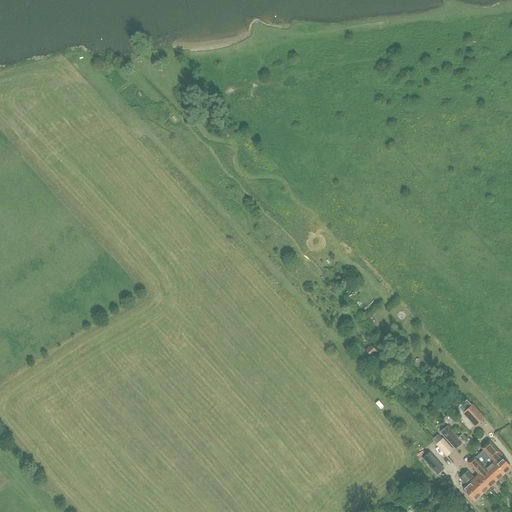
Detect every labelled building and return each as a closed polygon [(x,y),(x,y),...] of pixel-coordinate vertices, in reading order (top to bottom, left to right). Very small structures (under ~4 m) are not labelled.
[(373,322),(380,318),(378,314),(370,318),(373,322)] [(371,345),(366,351),(369,355),(375,349),(371,345)] [(464,415),(477,427),(485,418),(473,406),(464,415)] [(452,431),(445,438),(455,450),(463,443),(459,438),(452,431)] [(436,444),(447,457),(454,450),(442,438),(442,439),(438,434),(432,439),(436,444)] [(463,443),(467,447),(471,443),(463,434),(459,438),(463,443)] [(482,451),(504,474),(511,467),(498,453),(500,452),(491,442),(483,448),(484,449),(482,451)] [(482,451),(475,457),(496,480),(504,474),(482,451)] [(489,487),(496,480),(475,457),(472,460),(482,472),(479,475),(489,487)] [(429,466),(437,475),(443,469),(435,460),(429,466)] [(464,474),(482,494),(489,487),(479,475),(475,478),(468,470),(464,474)] [(482,494),(464,474),(461,477),(468,485),(464,489),(474,500),(482,494)]
